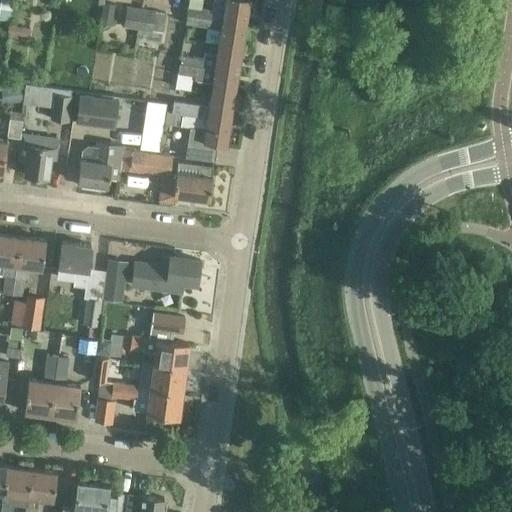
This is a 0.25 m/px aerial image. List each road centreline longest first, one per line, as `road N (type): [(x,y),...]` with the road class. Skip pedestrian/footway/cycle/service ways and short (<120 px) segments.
road 1 (secondary): [(511,135),(416,174),(382,202),(359,241),(355,311),(404,511)]
road 2 (secondary): [(429,511),(382,315),(382,265),(403,219),(425,199),(467,180),(511,173)]
road 3 (unclassified): [(238,241),(280,0)]
road 4 (residential): [(238,241),(0,210)]
road 5 (unclassified): [(207,470),(238,241)]
road 6 (residential): [(207,470),(0,442)]
